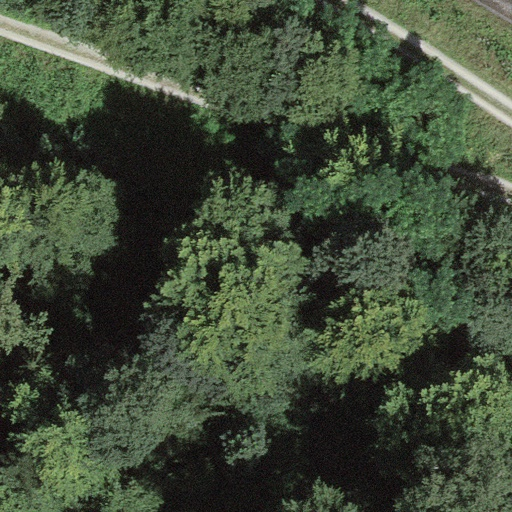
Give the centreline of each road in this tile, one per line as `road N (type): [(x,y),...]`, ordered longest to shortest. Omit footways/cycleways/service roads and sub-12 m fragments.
road 1 (track): [(511,197),(0,21)]
road 2 (track): [(330,0),(511,121)]
